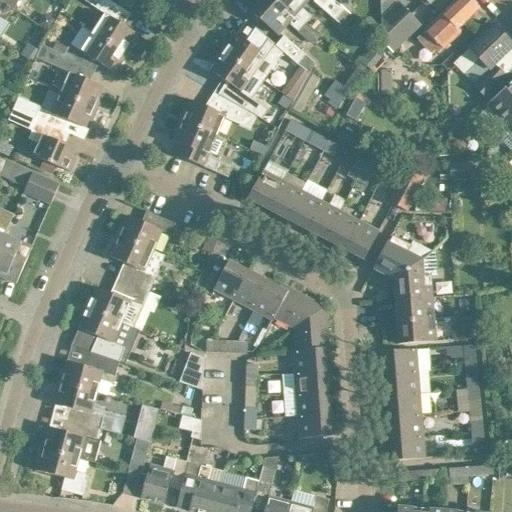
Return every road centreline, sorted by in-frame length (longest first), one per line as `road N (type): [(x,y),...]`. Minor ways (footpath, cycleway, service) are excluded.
road 1 (residential): [(362,511),(366,458),(356,431),(344,294),(239,236),(221,212),(115,165)]
road 2 (residential): [(38,323),(98,182),(115,165)]
road 3 (residential): [(115,165),(189,37),(187,14)]
road 4 (residential): [(0,454),(38,323)]
